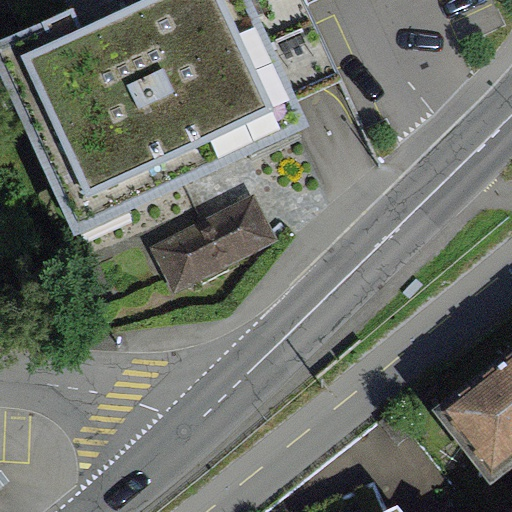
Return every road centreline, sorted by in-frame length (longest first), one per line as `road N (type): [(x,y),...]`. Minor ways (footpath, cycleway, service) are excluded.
road 1 (tertiary): [(511,116),(196,425)]
road 2 (residential): [(196,425),(123,400),(0,381)]
road 3 (tertiary): [(196,425),(96,511)]
